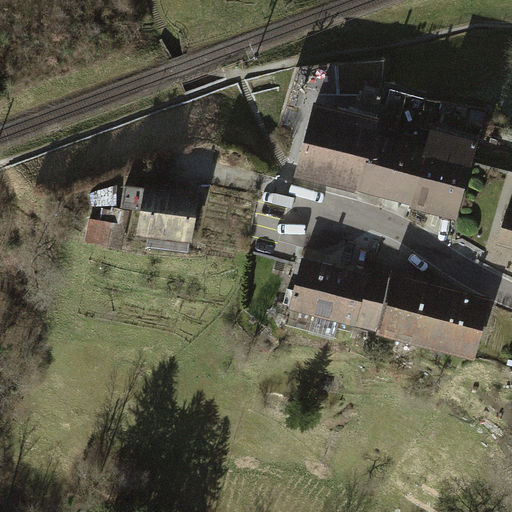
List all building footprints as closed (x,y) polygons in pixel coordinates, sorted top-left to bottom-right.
[(360,190),(373,135),(375,126),(311,110),(295,174),(360,190)] [(427,149),(412,203),(459,215),(476,144),(430,133),(427,149)] [(412,203),(427,149),(373,135),(360,190),(412,203)] [(190,249),(199,189),(147,181),(146,185),(126,182),(122,204),(144,207),(140,231),(153,233),(152,244),(190,249)] [(92,194),(93,205),(117,203),(117,185),(92,194)] [(87,239),(124,245),(129,210),(104,208),(102,220),(91,218),(87,239)] [(511,210),(510,209),(502,235),(511,237),(511,210)] [(356,324),(369,276),(304,258),(291,306),(356,324)] [(369,276),(356,324),(474,355),(489,300),(371,269),(369,276)]
